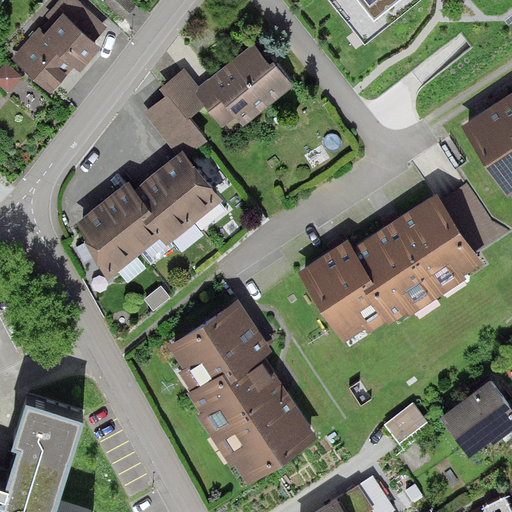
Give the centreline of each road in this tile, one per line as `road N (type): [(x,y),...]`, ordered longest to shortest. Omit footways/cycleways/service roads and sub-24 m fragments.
road 1 (residential): [(18,206),(39,229),(194,511)]
road 2 (residential): [(18,206),(181,0)]
